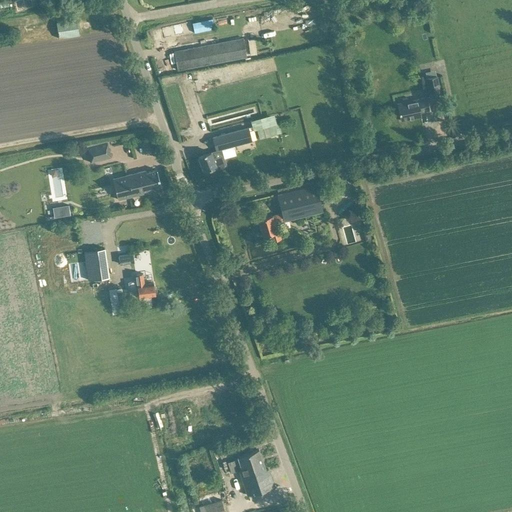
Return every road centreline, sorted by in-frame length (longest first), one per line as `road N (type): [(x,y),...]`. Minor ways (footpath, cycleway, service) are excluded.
road 1 (unclassified): [(187,205),(511,140)]
road 2 (unclassified): [(301,511),(187,205)]
road 3 (unclassified): [(0,150),(161,123)]
road 4 (unclassified): [(128,21),(273,0)]
